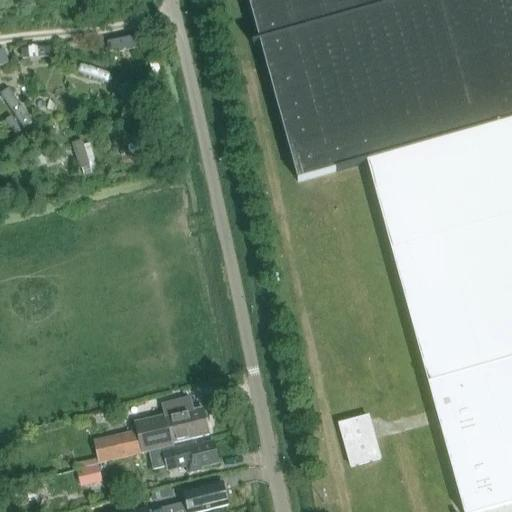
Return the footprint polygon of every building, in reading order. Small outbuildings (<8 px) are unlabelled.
[(511,511),(511,0),(249,0),(299,183),(367,165),(465,511),(511,511)] [(0,46),(0,66),(15,60),(8,44),(0,46)] [(100,161),(94,139),(78,143),(83,165),(100,161)] [(168,430),(105,444),(96,446),(100,464),(108,462),(124,459),(172,448),(171,444),(208,436),(203,410),(194,412),(191,399),(163,405),(166,419),(168,430)] [(353,469),(382,461),(370,419),(341,427),(353,469)] [(201,470),(220,465),(214,442),(197,446),(196,444),(150,455),(154,472),(186,466),(189,476),(202,472),(201,470)] [(98,467),(77,472),(80,484),(101,479),(98,467)] [(208,511),(230,507),(224,484),(182,493),(185,505),(165,509),(152,511),(208,511)]
